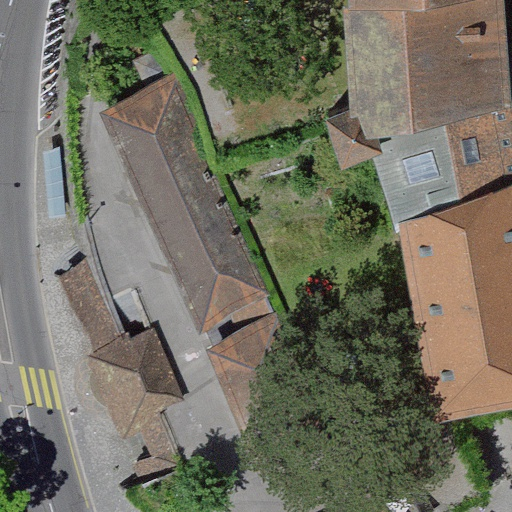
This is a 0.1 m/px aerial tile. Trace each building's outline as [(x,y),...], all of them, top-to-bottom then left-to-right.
[(374,149),(504,95),(499,0),(344,0),(344,129),(324,137),(340,182),(381,167),(374,149)] [(179,83),(115,115),(92,123),(203,344),(284,307),(179,83)] [(213,147),(289,127),(279,85),(202,104),(213,147)] [(511,187),(511,128),(504,95),(374,149),(381,167),(392,208),(511,187)] [(511,394),(511,187),(392,208),(426,409),(467,402),(511,394)] [(189,403),(155,323),(141,329),(126,335),(95,263),(79,270),(66,276),(96,348),(109,377),(122,407),(131,428),(144,422),(159,457),(167,453),(177,449),(162,414),(189,403)]
